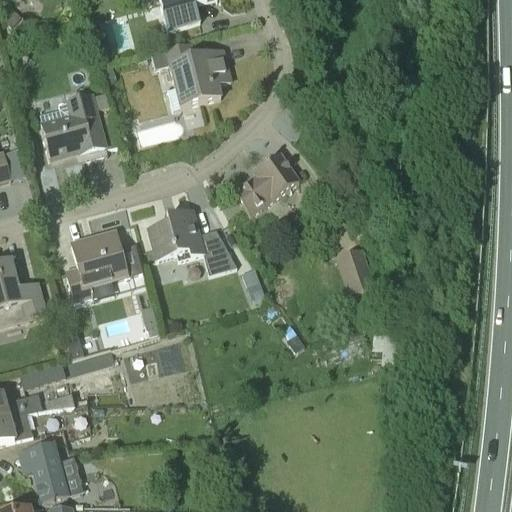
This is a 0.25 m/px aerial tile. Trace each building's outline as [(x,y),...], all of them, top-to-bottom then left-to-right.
[(157,0),(167,36),(200,27),(196,10),(218,4),(216,0),(157,0)] [(1,23),(11,32),(21,21),(10,13),(1,23)] [(195,64),(191,48),(166,55),(151,59),(155,74),(170,70),(176,94),(168,96),(173,115),(181,113),(222,103),(218,89),(231,86),(224,57),(195,64)] [(99,56),(101,64),(112,61),(111,53),(99,56)] [(101,74),(105,86),(115,83),(111,71),(101,74)] [(76,74),(79,87),(89,85),(85,72),(76,74)] [(90,158),(106,154),(92,100),(57,109),(59,115),(39,121),(51,165),(90,155),(90,158)] [(0,159),(0,188),(12,185),(5,158),(0,159)] [(274,205),(300,187),(280,159),(254,177),(257,181),(234,197),(251,221),(274,205)] [(200,240),(193,216),(167,223),(169,228),(148,234),(157,267),(177,261),(179,267),(203,261),(208,281),(236,273),(216,236),(200,240)] [(91,292),(129,282),(144,278),(137,250),(121,254),(117,237),(73,249),(79,274),(67,277),(75,306),(94,301),(91,292)] [(348,303),(375,294),(361,254),(335,263),(348,303)] [(38,288),(20,293),(12,265),(0,268),(0,334),(47,322),(38,288)] [(145,334),(148,344),(159,341),(156,331),(145,334)] [(77,339),(65,342),(71,364),(83,361),(77,339)] [(398,373),(399,340),(383,339),(381,372),(398,373)] [(67,381),(112,370),(108,356),(64,368),(67,381)] [(22,395),(64,384),(60,369),(19,380),(22,395)] [(0,428),(26,421),(26,418),(42,415),(37,399),(4,408),(2,401),(0,401),(0,428)] [(47,415),(72,414),(70,402),(69,400),(45,406),(47,415)] [(26,421),(0,428),(0,450),(32,442),(31,435),(26,421)] [(41,509),(67,502),(53,450),(27,457),(41,509)]
